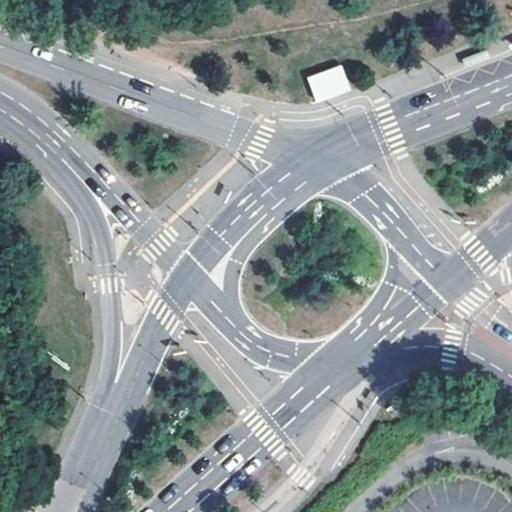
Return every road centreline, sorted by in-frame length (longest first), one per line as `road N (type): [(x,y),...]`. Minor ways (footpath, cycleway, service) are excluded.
road 1 (tertiary): [(320,161),(0,46)]
road 2 (tertiary): [(60,152),(104,249),(111,410)]
road 3 (secondary): [(177,511),(368,340)]
road 4 (secondary): [(511,84),(320,161)]
road 5 (tertiary): [(60,152),(117,198),(189,277)]
road 6 (secondary): [(442,276),(364,193),(320,161)]
road 7 (secondary): [(189,277),(111,410)]
road 8 (tertiary): [(368,340),(458,348),(511,376)]
road 9 (secondary): [(240,332),(271,353),(305,359),(368,340)]
